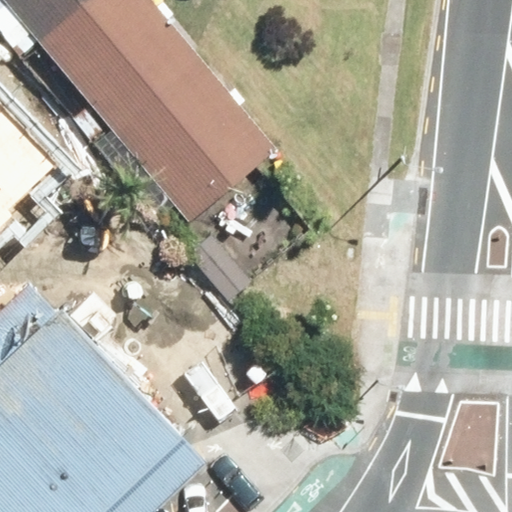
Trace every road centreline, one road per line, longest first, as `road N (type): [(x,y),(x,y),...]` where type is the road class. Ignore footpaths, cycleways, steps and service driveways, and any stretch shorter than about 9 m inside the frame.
road 1 (secondary): [(358,511),(412,418),(492,162)]
road 2 (secondary): [(510,0),(492,162)]
